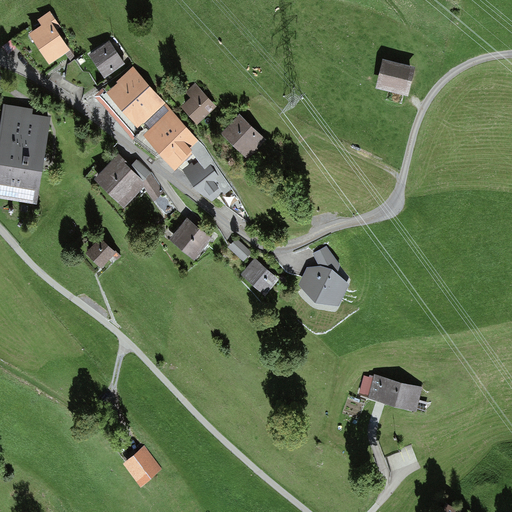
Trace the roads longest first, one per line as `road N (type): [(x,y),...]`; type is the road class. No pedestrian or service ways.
road 1 (residential): [(0,61),(48,83),(250,239),(278,248),(386,210),(432,93),(463,66),(511,53)]
road 2 (track): [(0,228),(308,511)]
road 3 (track): [(511,425),(480,432),(403,474)]
